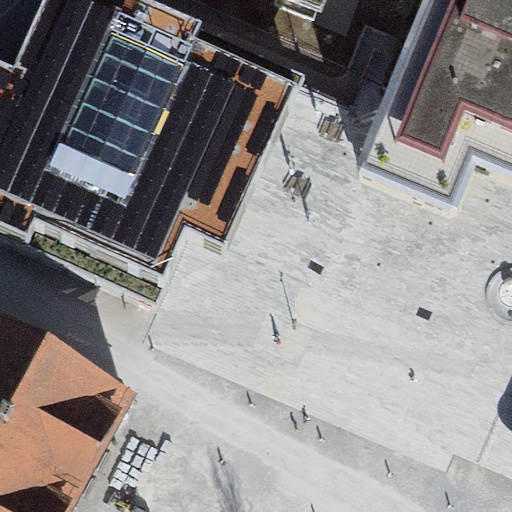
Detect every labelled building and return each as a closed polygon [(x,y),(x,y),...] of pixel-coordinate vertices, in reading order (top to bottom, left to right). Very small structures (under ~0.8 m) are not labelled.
[(232,213),(287,95),(168,40),(80,0),(74,0),(29,99),(20,118),(0,109),(0,248),(150,316),(193,224),(204,200),(232,213)] [(315,0),(277,0),(310,13),(315,0)] [(511,0),(438,0),(383,132),(363,179),(456,218),(477,169),(511,183),(511,0)] [(265,357),(333,189),(319,184),(297,239),(271,229),(225,341),(265,357)] [(0,511),(66,511),(125,406),(0,337),(0,511)]
